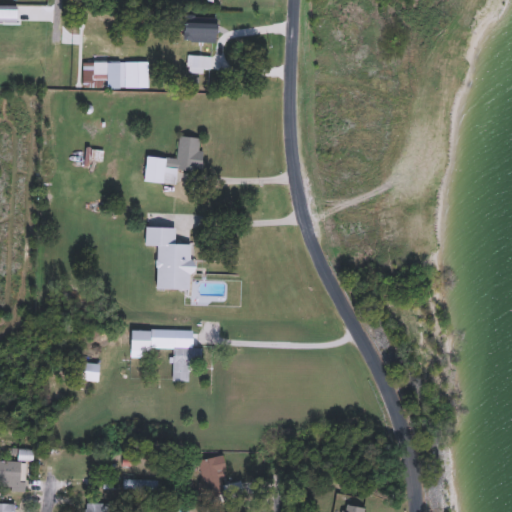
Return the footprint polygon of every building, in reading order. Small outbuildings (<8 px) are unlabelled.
[(183,40),(183,16),(214,16),(214,40),(183,40)] [(211,75),(187,75),(187,55),(211,55),(211,75)] [(120,89),(82,89),(82,61),(120,61),(120,89)] [(145,181),(147,156),(177,158),(179,136),(201,137),(200,150),(204,151),(202,172),(178,170),(177,184),(145,181)] [(194,243),(193,290),(157,289),(158,246),(146,246),(147,226),(176,227),(176,243),(194,243)] [(177,330),(176,348),(202,348),(202,364),(189,364),(189,382),(173,382),(174,348),(136,346),(136,329),(177,330)] [(198,461),(221,456),(229,490),(207,496),(198,461)] [(0,491),(0,462),(26,462),(26,491),(0,491)] [(123,490),(123,480),(157,480),(157,490),(123,490)]
